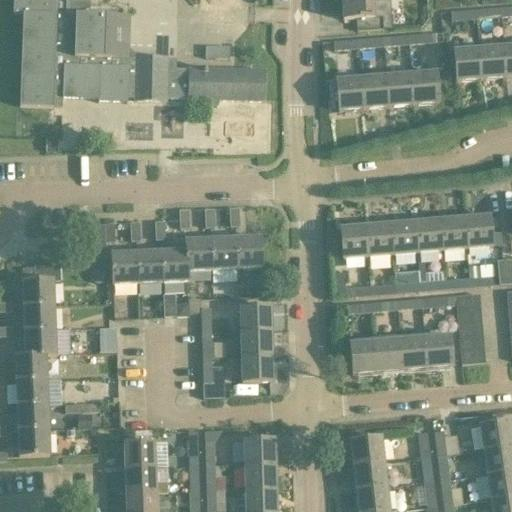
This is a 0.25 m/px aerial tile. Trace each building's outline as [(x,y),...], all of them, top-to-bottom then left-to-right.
[(174,61),(139,60),(126,59),(127,51),(128,19),(88,18),(88,0),(13,0),(12,15),(20,16),(16,106),(58,108),(59,102),(125,105),(125,102),(163,104),(163,101),(208,103),(207,108),(216,108),(216,103),(262,105),(263,74),(205,71),(202,71),(202,72),(174,71),(174,61)] [(340,0),(341,23),(354,23),(355,34),(382,33),(390,33),(388,0),(340,0)] [(511,10),(500,12),(500,21),(511,20),(511,10)] [(500,12),(475,14),(475,23),(500,21),(500,12)] [(475,14),(450,16),(451,25),(475,23),(475,14)] [(441,37),(408,39),(408,49),(442,46),(441,37)] [(383,51),(408,49),(408,39),(382,41),(383,51)] [(357,43),(358,53),(383,51),(382,41),(357,43)] [(357,43),(332,45),(332,55),(358,53),(357,43)] [(511,48),(503,50),(506,81),(511,80),(511,48)] [(228,50),(204,50),(204,62),(228,62),(228,50)] [(503,50),(478,52),(480,83),(506,81),(503,50)] [(478,52),(452,54),(454,85),(480,83),(478,52)] [(435,75),(410,77),(412,108),(437,107),(435,75)] [(410,77),(386,79),(388,110),(412,108),(410,77)] [(386,79),(361,81),(363,112),(388,110),(386,79)] [(361,81),(334,82),(336,113),(363,112),(361,81)] [(46,143),(46,155),(57,155),(57,143),(46,143)] [(238,231),(238,212),(228,213),(229,231),(238,231)] [(213,213),(203,213),(204,232),(214,231),(213,213)] [(178,215),(179,233),(188,233),(187,214),(178,215)] [(490,250),(488,219),(463,221),(466,252),(490,250)] [(463,221),(438,223),(441,254),(466,252),(463,221)] [(438,223),(414,225),(416,256),(441,254),(438,223)] [(163,225),(153,226),(154,244),(164,244),(163,225)] [(414,225),(389,227),(392,258),(416,256),(414,225)] [(140,245),(138,226),(128,227),(130,245),(140,245)] [(104,246),(114,246),(113,227),(103,228),(104,246)] [(389,227),(364,229),(367,260),(392,258),(389,227)] [(364,229),(338,231),(341,263),(367,260),(364,229)] [(260,241),(234,242),(235,271),(260,271),(260,241)] [(234,242),(210,243),(210,272),(235,271),(234,242)] [(185,273),(210,272),(210,243),(184,243),(184,255),(185,273)] [(160,255),(136,256),(136,285),(161,285),(160,255)] [(184,255),(160,255),(161,285),(185,284),(185,273),(184,255)] [(136,285),(136,256),(108,257),(108,286),(136,285)] [(511,263),(495,265),(496,279),(497,289),(511,287),(511,263)] [(34,287),(20,288),(21,310),(52,309),(51,284),(58,284),(58,269),(34,270),(34,287)] [(469,291),(497,289),(496,279),(468,282),(469,291)] [(468,282),(443,284),(444,293),(469,291),(468,282)] [(420,286),(421,295),(444,293),(443,284),(420,286)] [(420,286),(394,288),(395,298),(421,295),(420,286)] [(394,288),(370,290),(371,300),(395,298),(394,288)] [(370,290),(344,292),(345,302),(371,300),(370,290)] [(456,315),(480,313),(478,297),(454,300),(455,309),(456,315)] [(162,320),(187,319),(187,307),(175,307),(174,298),(162,299),(162,320)] [(454,300),(420,303),(421,312),(442,310),(455,309),(454,300)] [(420,303),(396,305),(397,314),(421,312),(420,303)] [(396,305),(370,307),(370,316),(397,314),(396,305)] [(10,306),(0,306),(0,315),(10,316),(10,306)] [(370,307),(345,309),(346,318),(370,316),(370,307)] [(22,335),(53,333),(52,309),(21,310),(22,335)] [(270,335),(270,309),(238,309),(239,336),(270,335)] [(209,312),(200,313),(200,319),(200,337),(210,337),(209,312)] [(481,327),(480,313),(456,315),(457,329),(481,327)] [(482,341),(481,327),(457,329),(458,343),(482,341)] [(0,340),(11,341),(10,331),(0,331),(0,340)] [(22,335),(23,358),(44,357),(54,357),(53,333),(22,335)] [(239,336),(239,361),(271,360),(270,335),(239,336)] [(200,337),(201,362),(211,362),(213,362),(213,345),(210,346),(210,337),(200,337)] [(450,369),(448,338),(423,340),(426,371),(450,369)] [(423,340),(398,342),(401,373),(426,371),(423,340)] [(458,343),(459,354),(483,352),(482,341),(458,343)] [(398,342),(374,344),(376,375),(401,373),(398,342)] [(376,375),(374,344),(348,346),(351,377),(376,375)] [(483,352),(459,354),(460,369),(484,367),(483,352)] [(44,357),(23,358),(13,359),(14,384),(45,383),(44,357)] [(240,385),(272,385),(271,360),(239,361),(240,385)] [(201,362),(202,387),(211,387),(211,362),(201,362)] [(14,384),(15,409),(46,409),(45,383),(14,384)] [(15,409),(16,435),(47,433),(46,409),(15,409)] [(511,450),(511,436),(510,423),(479,428),(483,455),(511,450)] [(47,433),(16,435),(16,461),(48,459),(47,433)] [(432,436),(436,461),(446,460),(442,435),(432,436)] [(426,437),(416,438),(419,461),(429,460),(426,437)] [(153,439),(122,440),(122,447),(123,473),(154,472),(153,446),(153,439)] [(352,469),(383,466),(381,440),(350,444),(352,469)] [(242,443),(242,469),(274,469),(273,442),(242,443)] [(203,446),(204,471),(214,470),(213,445),(203,446)] [(186,446),(187,471),(197,470),(196,446),(186,446)] [(511,450),(483,455),(487,479),(511,474),(511,450)] [(419,461),(422,485),(432,484),(429,460),(419,461)] [(439,485),(448,483),(446,460),(436,461),(439,485)] [(352,469),(355,493),(386,490),(383,466),(352,469)] [(242,469),(243,493),(274,493),(274,469),(242,469)] [(198,494),(197,470),(187,471),(188,495),(198,494)] [(215,493),(214,470),(204,471),(205,493),(215,493)] [(154,472),(123,473),(124,499),(155,498),(167,498),(166,486),(155,487),(154,472)] [(511,474),(487,479),(490,503),(511,499),(511,474)] [(439,485),(442,509),(452,508),(448,483),(439,485)] [(422,485),(426,511),(435,509),(432,484),(422,485)] [(355,493),(356,511),(388,511),(386,490),(355,493)] [(205,493),(205,511),(215,511),(215,493),(205,493)] [(243,493),(243,511),(275,511),(274,493),(243,493)] [(188,495),(188,511),(198,511),(198,494),(188,495)] [(155,498),(124,499),(124,511),(166,511),(167,511),(156,511),(155,498)] [(511,511),(511,499),(490,503),(491,511),(511,511)]
